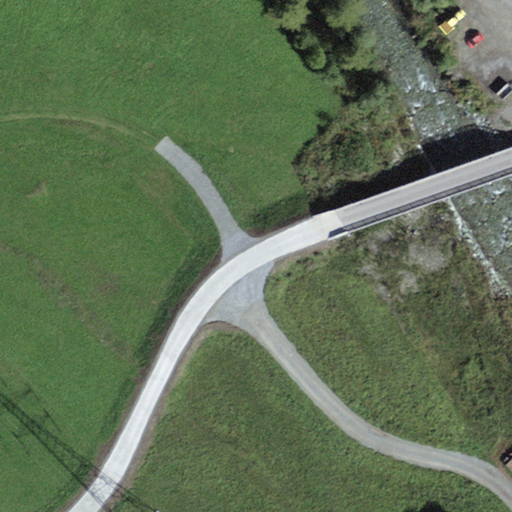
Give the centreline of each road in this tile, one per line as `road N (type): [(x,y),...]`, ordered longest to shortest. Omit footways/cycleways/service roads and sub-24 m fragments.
road 1 (track): [(252,253),(281,317),(378,415),(511,461)]
road 2 (track): [(252,253),(236,207),(204,159),(165,130),(27,110),(0,115)]
road 3 (track): [(252,253),(181,352),(142,444),(99,511)]
road 4 (track): [(511,151),(343,208),(252,253)]
